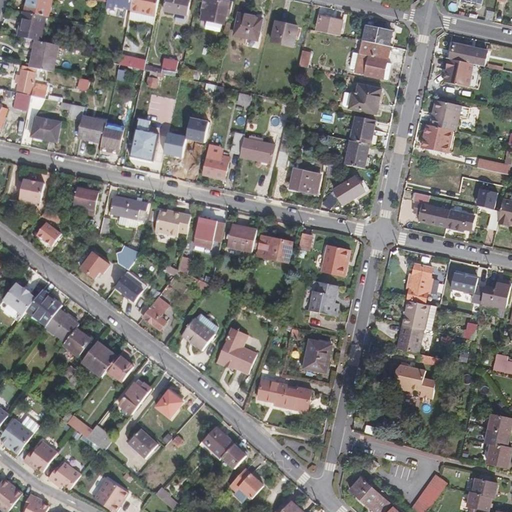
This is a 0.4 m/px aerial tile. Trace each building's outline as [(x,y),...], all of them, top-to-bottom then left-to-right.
[(42,19),(45,0),(23,0),(20,14),(42,19)] [(113,8),(129,12),(131,0),(105,0),(105,4),(104,9),(112,11),(113,8)] [(131,0),(129,12),(154,17),(156,0),(131,0)] [(162,0),(160,12),(173,15),(182,17),(183,17),(187,0),(186,0),(162,0)] [(222,18),(225,3),(215,1),(210,0),(201,0),(199,12),(200,13),(199,21),(220,25),(226,19),(222,18)] [(20,14),(19,14),(13,38),(31,42),(36,43),(42,19),(20,14)] [(182,17),(173,15),(171,23),(180,25),(182,17)] [(232,37),(255,42),(259,20),(249,18),(236,15),(232,37)] [(316,17),(312,31),(334,36),(337,21),(326,19),(316,17)] [(268,43),(289,47),(293,27),(282,25),(272,23),(268,43)] [(365,28),(362,42),(383,47),(387,32),(378,30),(365,28)] [(389,48),(390,48),(393,34),(387,32),(383,47),(389,48)] [(54,48),(36,43),(31,42),(28,54),(25,69),(48,74),(54,48)] [(383,47),(362,42),(359,56),(353,55),(350,70),(355,72),(355,75),(382,81),(385,65),(387,57),(389,48),(383,47)] [(449,60),(471,65),(482,67),(485,54),(452,47),(450,53),(449,60)] [(306,53),(298,52),(295,66),(303,68),(306,53)] [(128,58),(118,56),(116,66),(141,71),(142,66),(143,61),(134,60),(134,61),(127,60),(128,58)] [(160,75),(172,77),(175,62),(162,59),(160,70),(159,75),(160,75)] [(449,60),(447,60),(445,69),(442,82),(466,88),(471,65),(449,60)] [(113,80),(115,71),(108,70),(106,78),(113,80)] [(124,72),(115,70),(113,80),(122,82),(124,72)] [(230,79),(232,72),(225,70),(224,77),(230,79)] [(19,96),(28,97),(42,101),(44,92),(33,90),(34,85),(34,84),(31,84),(33,75),(18,71),(16,79),(13,78),(12,82),(12,84),(16,85),(14,92),(20,93),(19,96)] [(160,78),(160,75),(159,75),(148,72),(147,72),(144,86),(153,88),(155,77),(160,78)] [(87,82),(77,80),(75,91),(84,93),(87,82)] [(220,96),(222,89),(219,88),(215,87),(214,87),(213,94),(220,96)] [(347,110),(373,116),(376,104),(378,93),(357,88),(354,97),(350,96),(347,109),(347,110)] [(234,102),(241,103),(247,105),(249,96),(236,93),(234,102)] [(10,109),(24,112),(28,97),(19,96),(14,94),(10,109)] [(350,96),(343,94),(340,106),(342,108),(347,109),(350,96)] [(430,118),(428,124),(445,128),(450,129),(454,130),(459,107),(436,102),(433,114),(431,114),(430,118)] [(65,118),(78,121),(79,120),(81,109),(58,104),(57,110),(66,112),(65,118)] [(293,128),(295,119),(286,117),(284,126),(293,128)] [(53,145),(58,124),(32,118),(27,139),(38,142),(53,145)] [(373,123),(353,119),(348,143),(366,147),(368,147),(371,134),(373,123)] [(78,121),(74,140),(89,143),(99,145),(101,135),(103,125),(79,120),(78,121)] [(428,124),(424,123),(422,133),(421,139),(425,140),(424,148),(440,152),(445,128),(428,124)] [(283,127),(278,151),(283,152),(288,128),(283,127)] [(450,129),(445,128),(440,152),(445,153),(450,129)] [(138,160),(150,162),(153,149),(156,150),(158,138),(134,133),(129,158),(138,160)] [(99,145),(97,153),(106,155),(115,157),(119,139),(101,135),(99,145)] [(240,143),(241,138),(232,137),(229,153),(237,155),(240,143)] [(237,155),(236,160),(258,165),(267,167),(271,149),(240,143),(237,155)] [(342,168),(361,172),(364,159),(366,147),(348,143),(342,168)] [(508,159),(511,147),(505,146),(502,158),(508,159)] [(278,151),(274,168),(283,169),(286,153),(283,152),(278,151)] [(221,182),(226,160),(218,159),(216,164),(203,161),(200,178),(211,180),(221,182)] [(505,177),(507,170),(485,165),(485,164),(474,161),(473,170),(505,177)] [(331,179),(334,164),(328,162),(325,175),(324,178),(331,179)] [(432,187),(462,194),(466,175),(436,169),(435,177),(432,187)] [(29,170),(28,177),(49,182),(50,175),(29,170)] [(305,194),(315,196),(319,177),(291,171),(287,190),(305,194)] [(342,206),(363,193),(359,188),(353,178),(332,191),(342,206)] [(21,181),(17,200),(37,204),(41,185),(30,183),(21,181)] [(91,217),(95,194),(87,193),(74,190),(70,206),(84,209),(83,215),(91,217)] [(327,211),(336,200),(328,194),(319,205),(327,211)] [(425,198),(411,195),(410,200),(409,205),(413,206),(411,215),(417,216),(415,223),(443,229),(446,213),(423,208),(425,198)] [(134,222),(140,223),(144,205),(127,202),(111,198),(107,216),(117,218),(134,222)] [(37,204),(17,200),(16,205),(36,209),(37,204)] [(497,214),(499,206),(484,202),(482,210),(489,212),(497,214)] [(511,205),(500,203),(499,206),(497,214),(494,227),(507,230),(507,227),(511,227),(511,205)] [(44,210),(38,218),(44,223),(47,219),(50,212),(44,210)] [(50,212),(47,219),(54,223),(57,216),(50,212)] [(493,233),(494,227),(497,214),(489,212),(485,231),(493,233)] [(175,234),(184,236),(188,217),(178,215),(170,213),(169,216),(164,215),(157,213),(152,234),(174,238),(175,234)] [(446,213),(443,229),(452,231),(460,232),(460,229),(468,231),(471,218),(446,213)] [(90,227),(91,220),(83,218),(82,225),(90,227)] [(133,229),(134,222),(117,218),(116,226),(133,229)] [(108,221),(101,219),(97,235),(105,239),(108,221)] [(218,245),(222,225),(209,222),(197,219),(190,245),(208,249),(210,243),(218,245)] [(41,242),(48,247),(57,236),(43,226),(35,237),(41,242)] [(249,254),(254,232),(240,229),(230,227),(225,249),(242,252),(249,254)] [(97,235),(92,242),(118,255),(125,255),(128,250),(105,239),(97,235)] [(310,237),(299,235),(296,250),(302,251),(306,252),(310,237)] [(255,259),(285,265),(290,245),(273,241),(259,239),(255,259)] [(139,255),(140,246),(131,243),(129,250),(134,253),(139,255)] [(343,257),(345,251),(324,246),(318,274),(336,278),(340,262),(342,263),(343,257)] [(120,263),(128,269),(132,264),(129,262),(134,253),(129,250),(128,250),(125,255),(118,255),(120,263)] [(87,276),(92,280),(104,265),(91,255),(79,270),(87,276)] [(128,269),(120,263),(116,268),(124,274),(128,269)] [(185,264),(178,263),(175,273),(182,276),(185,264)] [(405,301),(407,301),(422,305),(424,295),(426,295),(426,294),(429,281),(429,280),(428,279),(430,270),(413,266),(412,270),(411,276),(409,275),(405,291),(407,292),(405,301)] [(175,273),(165,268),(163,273),(173,278),(175,273)] [(206,287),(209,280),(201,276),(198,283),(206,287)] [(113,289),(131,302),(139,291),(122,278),(113,289)] [(493,290),(482,287),(477,310),(499,314),(502,315),(509,283),(502,281),(495,279),(493,290)] [(435,282),(429,281),(426,294),(432,296),(435,282)] [(194,296),(199,301),(208,289),(195,282),(192,286),(198,290),(194,296)] [(334,293),(335,287),(316,283),(314,292),(310,291),(306,311),(333,316),(335,303),(332,302),(334,293)] [(0,302),(20,317),(24,312),(33,301),(26,295),(30,290),(27,288),(24,286),(20,291),(13,286),(0,302)] [(247,301),(249,293),(246,292),(247,289),(242,288),(239,300),(247,301)] [(44,328),(56,312),(59,308),(49,300),(39,292),(33,301),(24,312),(44,328)] [(460,295),(456,311),(471,315),(475,298),(460,295)] [(152,304),(162,312),(165,308),(155,300),(152,304)] [(405,310),(401,327),(422,331),(427,306),(422,305),(407,301),(405,310)] [(148,309),(140,319),(148,325),(157,332),(163,324),(157,319),(162,312),(152,304),(148,309)] [(135,315),(140,319),(148,309),(142,305),(135,315)] [(427,306),(422,331),(429,333),(434,307),(427,306)] [(499,314),(477,310),(477,312),(484,314),(484,318),(498,321),(499,314)] [(73,330),(76,327),(63,317),(56,312),(44,328),(43,329),(63,343),(73,330)] [(215,328),(198,315),(193,320),(212,335),(215,328)] [(180,337),(188,342),(193,346),(199,351),(212,335),(193,320),(180,337)] [(449,337),(470,341),(474,325),(465,323),(463,330),(451,328),(449,337)] [(286,335),(289,330),(281,325),(279,330),(286,335)] [(400,335),(396,352),(416,356),(422,331),(401,327),(400,335)] [(63,343),(59,348),(74,360),(88,342),(80,335),(73,330),(63,343)] [(215,362),(231,369),(238,372),(245,375),(254,355),(240,349),(245,337),(229,330),(215,362)] [(301,369),(323,373),(326,359),(329,346),(307,341),(301,369)] [(84,359),(104,374),(105,372),(115,359),(105,352),(95,344),(84,359)] [(129,356),(122,350),(115,359),(105,372),(120,384),(131,369),(127,366),(123,363),(129,356)] [(414,362),(446,369),(447,363),(416,356),(414,362)] [(489,356),(485,373),(511,379),(511,365),(499,363),(500,359),(489,356)] [(230,372),(231,369),(215,362),(214,365),(230,372)] [(418,397),(429,400),(433,382),(421,379),(423,372),(404,368),(404,365),(398,364),(396,375),(393,387),(419,392),(418,397)] [(64,383),(73,372),(67,368),(59,379),(64,383)] [(64,383),(63,385),(69,390),(79,377),(73,372),(64,383)] [(128,416),(148,391),(142,387),(135,381),(115,407),(128,416)] [(283,393),(284,388),(285,386),(259,381),(255,400),(269,403),(268,405),(304,413),(306,402),(308,391),(295,388),(295,390),(294,396),(283,393)] [(153,410),(167,420),(180,403),(174,399),(169,395),(166,392),(153,410)] [(73,416),(73,415),(68,411),(62,418),(68,422),(73,416)] [(68,422),(88,437),(93,431),(73,416),(68,422)] [(486,431),(506,435),(509,422),(489,417),(486,431)] [(16,455),(32,434),(13,420),(0,437),(0,443),(4,446),(5,445),(12,449),(10,451),(16,455)] [(88,437),(105,451),(114,439),(97,425),(93,431),(88,437)] [(221,458),(232,445),(224,438),(213,428),(201,442),(220,459),(221,458)] [(126,445),(144,460),(155,446),(147,438),(138,431),(126,445)] [(489,447),(503,450),(506,435),(486,431),(483,446),(489,447)] [(163,446),(169,439),(165,434),(158,441),(163,446)] [(170,444),(176,450),(181,443),(178,440),(175,438),(170,444)] [(41,473),(56,454),(41,443),(34,451),(31,449),(22,462),(31,469),(33,466),(41,473)] [(237,450),(232,445),(221,458),(234,470),(246,457),(237,450)] [(489,447),(485,466),(504,470),(508,451),(503,450),(489,447)] [(362,467),(369,472),(374,464),(367,459),(365,463),(362,467)] [(80,476),(63,464),(59,470),(56,468),(47,480),(60,489),(63,486),(70,490),(80,476)] [(249,501),(261,487),(251,478),(242,471),(226,489),(232,494),(236,489),(249,501)] [(434,476),(429,481),(442,491),(446,485),(434,476)] [(10,485),(3,479),(0,483),(0,510),(2,511),(7,511),(22,494),(16,489),(15,491),(9,486),(10,485)] [(128,494),(106,479),(93,500),(111,511),(116,511),(120,507),(118,506),(122,499),(124,500),(128,494)] [(362,505),(370,511),(378,511),(386,504),(358,480),(347,492),(362,505)] [(376,486),(367,480),(366,483),(374,489),(376,486)] [(429,481),(426,486),(438,495),(442,491),(429,481)] [(470,495),(489,499),(491,499),(494,485),(485,483),(477,481),(473,481),(470,495)] [(173,494),(164,486),(157,493),(175,510),(181,504),(172,495),(173,494)] [(426,486),(422,492),(434,501),(438,495),(426,486)] [(422,492),(417,497),(430,506),(434,501),(422,492)] [(464,509),(480,511),(486,511),(489,499),(470,495),(468,494),(464,509)] [(40,500),(30,495),(23,508),(26,510),(24,511),(45,511),(48,507),(39,502),(40,500)] [(417,497),(413,503),(425,511),(430,506),(417,497)] [(425,511),(413,503),(409,508),(413,511),(425,511)]
